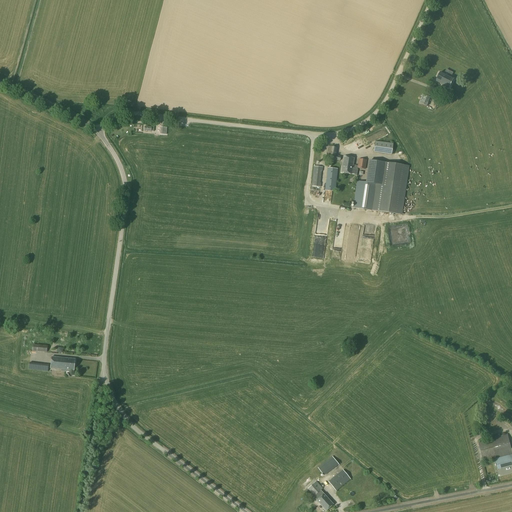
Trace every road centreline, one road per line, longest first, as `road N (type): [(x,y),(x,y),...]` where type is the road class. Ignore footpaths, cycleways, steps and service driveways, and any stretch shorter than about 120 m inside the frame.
road 1 (unclassified): [(245,511),(137,431),(110,394),(104,355),(126,197),(120,166),(97,132)]
road 2 (unclassified): [(97,132),(122,115),(320,136),(358,128),(383,107),(432,0)]
road 3 (unclassified): [(378,511),(511,482)]
